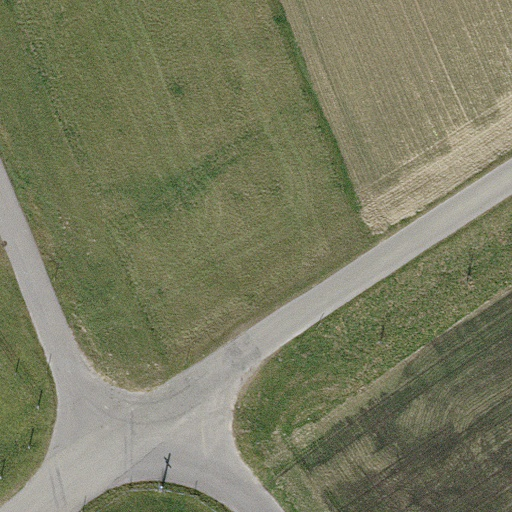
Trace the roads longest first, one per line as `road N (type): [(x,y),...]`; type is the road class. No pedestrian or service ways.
road 1 (track): [(511,176),(267,334),(149,428)]
road 2 (unclassified): [(149,428),(67,367),(0,193)]
road 3 (unclassified): [(255,511),(234,486),(149,428)]
road 4 (residential): [(149,428),(45,511)]
